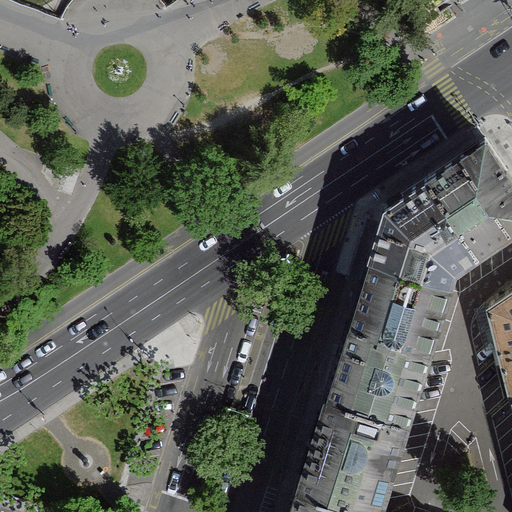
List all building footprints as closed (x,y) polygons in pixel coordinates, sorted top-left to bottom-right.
[(511,177),(486,138),(428,177),(479,250),(511,227),(511,177)] [(455,265),(479,250),(428,177),(387,205),(370,255),(451,279),(455,265)] [(451,279),(370,255),(349,322),(430,346),(451,279)] [(511,391),(511,289),(491,304),(511,391)] [(430,346),(349,322),(328,393),(408,418),(430,346)] [(379,509),(408,418),(328,393),(299,483),(379,509)] [(380,511),(379,509),(299,483),(290,511),(380,511)]
